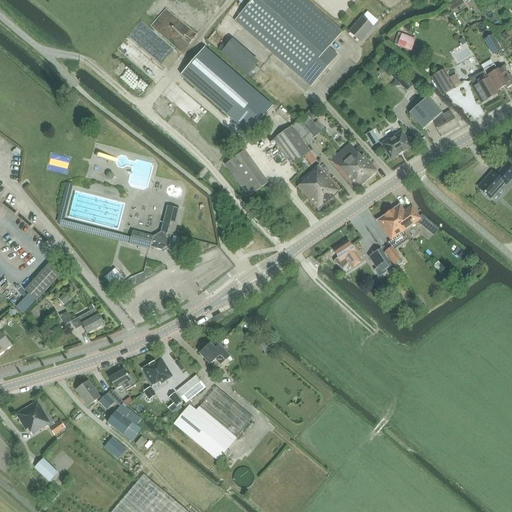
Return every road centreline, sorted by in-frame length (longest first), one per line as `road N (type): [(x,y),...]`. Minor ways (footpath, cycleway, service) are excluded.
road 1 (track): [(375,333),(260,226),(211,167),(79,57)]
road 2 (tertiary): [(249,280),(138,344),(0,389)]
road 3 (tertiary): [(249,280),(415,168)]
road 4 (unclassified): [(415,168),(511,257)]
